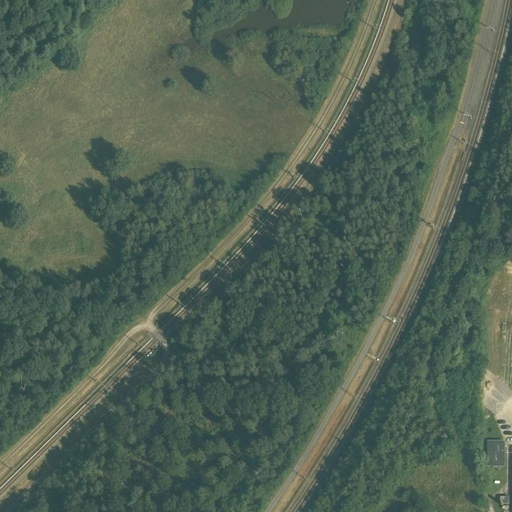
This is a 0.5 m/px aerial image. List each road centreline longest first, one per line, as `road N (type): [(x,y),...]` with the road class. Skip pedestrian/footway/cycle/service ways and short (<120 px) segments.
road 1 (track): [(373,0),(305,149),(240,229),(0,466)]
road 2 (track): [(144,323),(172,351),(164,379),(18,511)]
